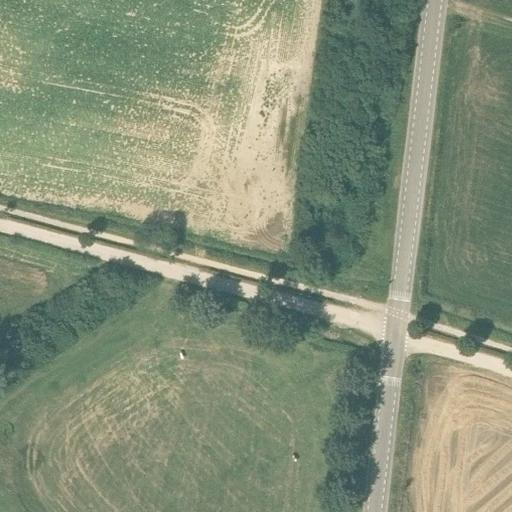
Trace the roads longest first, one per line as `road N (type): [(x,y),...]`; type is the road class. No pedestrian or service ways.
road 1 (track): [(0,225),(362,320),(511,369)]
road 2 (tertiary): [(373,511),(434,0)]
